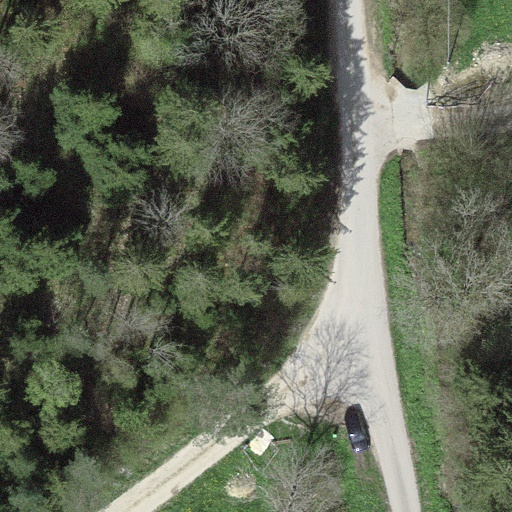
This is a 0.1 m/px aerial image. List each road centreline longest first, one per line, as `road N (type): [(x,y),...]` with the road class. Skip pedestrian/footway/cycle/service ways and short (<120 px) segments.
road 1 (track): [(350,0),(365,324),(401,511)]
road 2 (track): [(365,324),(119,511)]
road 3 (track): [(511,115),(353,129)]
